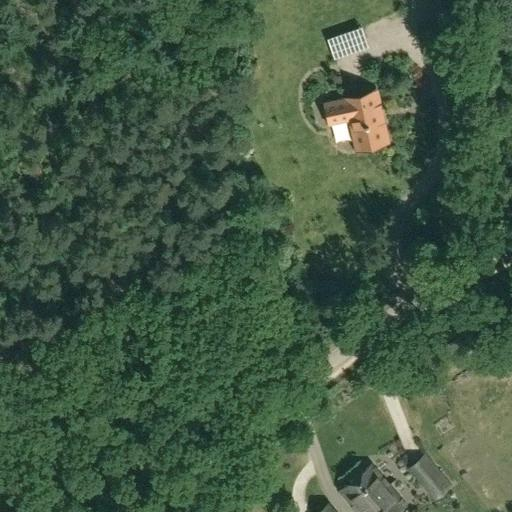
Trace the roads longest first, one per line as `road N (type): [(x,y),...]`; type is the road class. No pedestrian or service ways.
road 1 (unclassified): [(293,388),(431,290),(511,248)]
road 2 (track): [(137,511),(293,388)]
